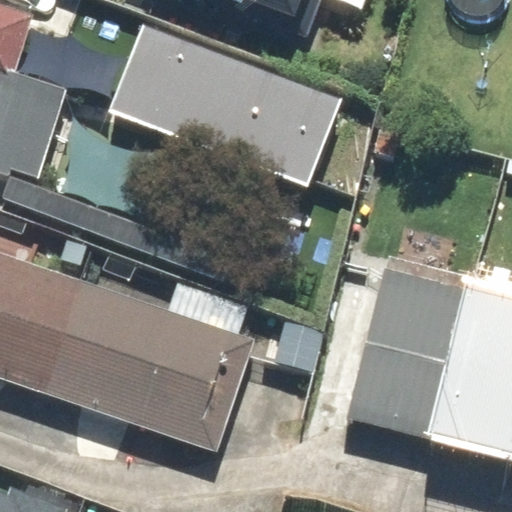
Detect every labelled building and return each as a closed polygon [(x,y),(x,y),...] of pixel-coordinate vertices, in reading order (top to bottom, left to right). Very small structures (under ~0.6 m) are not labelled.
[(185,0),(310,45),(325,0),(185,0)] [(0,184),(36,195),(64,100),(22,87),(43,18),(0,6),(0,184)] [(153,20),(117,107),(301,182),(337,96),(153,20)] [(462,229),(394,227),(393,272),(460,275),(462,229)] [(256,348),(0,259),(0,382),(218,457),(256,348)] [(511,312),(387,281),(350,426),(511,466),(511,312)] [(0,511),(61,511),(21,496),(16,508),(0,501),(0,511)]
